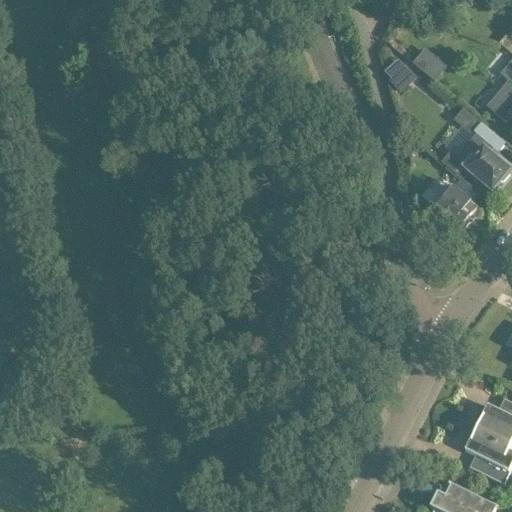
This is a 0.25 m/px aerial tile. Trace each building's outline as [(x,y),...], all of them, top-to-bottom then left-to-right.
[(511,55),(511,41),(504,35),(497,44),(511,55)] [(416,69),(438,86),(451,70),(428,52),(416,69)] [(511,84),(511,58),(499,74),(511,84)] [(404,70),(390,83),(389,84),(400,96),(416,80),(405,69),(404,70)] [(511,85),(508,82),(486,108),(505,125),(510,119),(511,121),(511,85)] [(471,138),(482,126),(464,111),(454,124),(471,138)] [(483,128),(476,137),(501,155),(508,146),(483,128)] [(477,139),(455,164),(492,195),(509,175),(485,154),(489,149),(477,139)] [(435,215),(436,216),(427,225),(443,239),(451,229),(458,235),(476,214),(450,191),(441,201),(444,204),(435,215)] [(511,407),(504,403),(498,415),(487,410),(481,423),(470,443),(465,455),(476,460),(471,471),(503,487),(510,473),(511,474),(511,473),(511,455),(509,454),(511,447),(511,407)] [(439,498),(432,511),(496,511),(460,494),(449,488),(453,481),(452,480),(442,499),(439,498)] [(491,498),(482,493),(478,501),(487,505),(491,498)]
